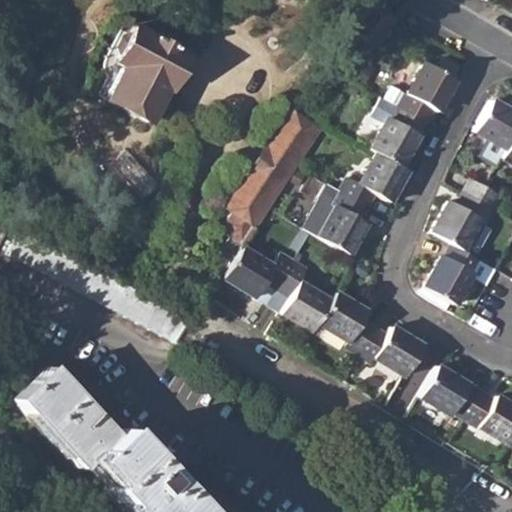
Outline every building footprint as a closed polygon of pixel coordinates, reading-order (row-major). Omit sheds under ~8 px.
[(328,64),(353,81),(394,21),(376,8),(368,9),(345,42),(343,41),(328,64)] [(104,101),(146,124),(164,91),(167,92),(185,57),(133,28),(113,63),(121,68),(104,101)] [(399,110),(425,125),(432,112),(437,114),(453,84),(423,66),(406,97),(399,110)] [(391,88),(384,101),(399,110),(406,97),(391,88)] [(474,136),(506,154),(511,143),(511,116),(492,105),(474,136)] [(374,155),(400,170),(425,125),(399,110),(392,123),(387,120),(369,152),(374,155)] [(307,121),(320,130),(323,126),(326,121),(312,113),(307,121)] [(223,246),(236,254),(241,247),(318,133),(289,114),(223,209),(230,214),(223,224),(225,234),(228,237),(223,246)] [(511,143),(506,154),(501,162),(511,168),(511,143)] [(110,167),(144,200),(160,183),(125,150),(110,167)] [(340,194),(366,209),(373,196),(389,204),(406,173),(400,170),(374,155),(357,186),(346,181),(340,194)] [(466,197),(493,212),(500,199),(472,183),(464,196),(466,197)] [(302,230),(349,256),(367,223),(360,220),(366,209),(340,194),(326,186),(302,230)] [(453,248),(463,253),(480,222),(485,225),(493,212),(466,197),(459,209),(450,204),(432,236),(453,248)] [(0,241),(9,224),(0,219),(0,241)] [(6,254),(174,342),(177,337),(179,339),(192,319),(19,229),(6,254)] [(221,276),(256,298),(266,281),(280,290),(296,263),(282,255),(274,268),(241,247),(236,254),(221,276)] [(104,261),(113,266),(120,253),(111,248),(104,261)] [(441,258),(424,288),(454,306),(470,277),(489,288),(497,272),(463,253),(453,248),(445,260),(441,258)] [(318,324),(331,303),(301,285),(308,271),(296,263),(280,290),(292,297),(282,314),(313,333),(318,324)] [(347,348),(360,356),(376,329),(363,322),(369,312),(337,292),(331,303),(318,324),(350,344),(347,348)] [(376,360),(405,378),(424,347),(394,329),(389,338),(376,329),(360,356),(373,364),(376,360)] [(82,458),(108,434),(44,364),(9,397),(41,431),(73,466),(82,458)] [(454,412),(466,419),(482,393),(438,367),(420,397),(451,416),(454,412)] [(466,419),(510,446),(511,441),(511,405),(499,397),(495,402),(482,393),(466,419)] [(108,434),(82,458),(105,483),(100,488),(117,506),(122,511),(192,511),(156,472),(116,428),(108,434)]
